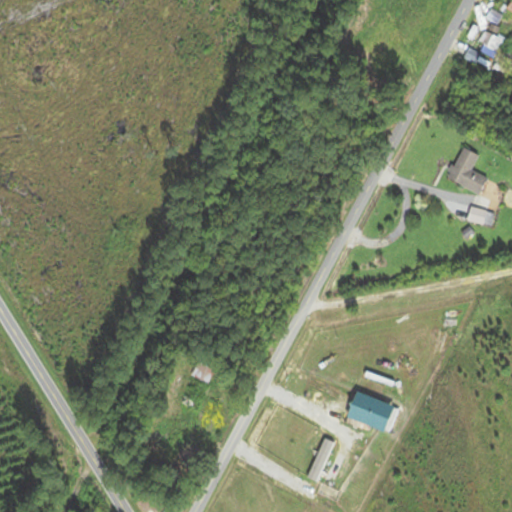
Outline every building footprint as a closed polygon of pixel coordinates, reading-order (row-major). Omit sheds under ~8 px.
[(488,18),(498,25),(504,17),(494,9),(488,18)] [(478,49),(497,58),(506,40),(487,31),(478,49)] [(491,178),(475,170),(482,156),(466,147),(450,177),(483,194),(491,178)] [(472,221),(492,227),(496,213),(476,207),(472,221)] [(197,412),(217,370),(199,362),(179,404),(197,412)]
